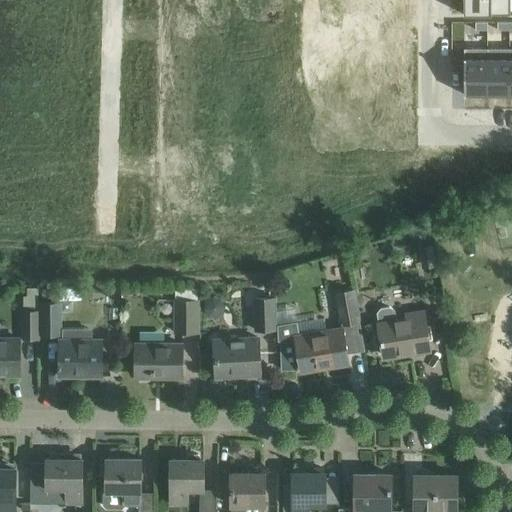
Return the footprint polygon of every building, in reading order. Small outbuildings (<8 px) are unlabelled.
[(177,0),(178,7),(181,7),(181,12),(208,12),(208,29),(229,29),(229,10),(226,10),(225,0),(177,0)] [(322,0),(322,8),(386,8),(386,6),(384,6),(384,0),(322,0)] [(463,0),(464,14),(510,14),(510,0),(463,0)] [(386,8),(322,8),(322,46),(358,46),(358,34),(386,34),(386,26),(389,26),(389,13),(386,13),(386,8)] [(498,29),(510,29),(510,21),(498,21),(498,29)] [(178,60),(178,82),(190,82),(190,86),(210,86),(210,94),(236,94),(236,81),(222,81),(222,49),(240,49),(240,30),(206,30),(206,43),(185,43),(185,60),(178,60)] [(464,47),(464,93),(487,93),(487,47),(464,47)] [(487,47),(487,93),(510,93),(510,47),(487,47)] [(343,61),(343,84),(386,84),(386,61),(343,61)] [(343,84),(343,107),(386,107),(386,84),(343,84)] [(178,134),(178,150),(183,150),(183,153),(206,153),(206,167),(230,167),(235,167),(235,151),(229,151),(229,131),(222,131),(222,103),(191,103),(191,114),(183,114),(183,134),(178,134)] [(309,122),(309,146),(338,146),(338,177),(361,177),(361,174),(386,174),(386,144),(358,144),(358,122),(309,122)] [(174,188),(174,204),(178,204),(178,213),(224,213),(224,180),(224,179),(178,179),(178,188),(174,188)] [(436,266),(432,245),(420,247),(423,268),(436,266)] [(23,295),(23,310),(23,338),(38,338),(38,310),(38,287),(27,287),(27,295),(23,295)] [(47,288),(42,288),(42,297),(53,297),(53,288),(47,288)] [(335,292),(341,324),(359,321),(353,288),(335,292)] [(254,297),(255,329),(276,329),(275,296),(254,297)] [(175,332),(198,332),(198,299),(175,299),(175,332)] [(62,328),(61,301),(40,302),(40,334),(62,334),(62,339),(59,339),(59,375),(60,375),(60,371),(87,371),(87,375),(101,375),(102,339),(92,339),(92,328),(62,328)] [(430,350),(424,311),(406,313),(407,318),(396,320),(394,309),(390,306),(380,308),(377,312),(384,355),(412,351),(412,353),(430,350)] [(298,320),(278,324),(279,340),(281,340),(283,368),(296,368),(296,363),(300,362),(301,371),(348,363),(346,353),(345,344),(342,328),(326,331),(300,335),(298,321),(298,320)] [(258,337),(214,340),(216,372),(245,370),(245,374),(260,374),(258,337)] [(0,369),(5,370),(5,374),(19,374),(19,354),(19,338),(0,338),(0,369)] [(182,343),(136,343),(136,376),(154,376),(154,372),(179,373),(179,376),(182,376),(182,343)] [(46,477),(46,488),(67,488),(67,502),(82,502),(82,478),(82,458),(81,458),(69,458),(69,452),(49,452),(49,457),(46,457),(46,477)] [(140,503),(140,458),(107,458),(107,489),(105,490),(102,493),(103,504),(106,508),(122,508),(124,506),(124,503),(140,503)] [(203,488),(203,459),(171,458),(170,503),(186,503),(186,488),(203,488)] [(0,511),(15,511),(16,467),(0,466),(0,511)] [(309,511),(310,502),(325,502),(325,493),(325,476),(325,473),(324,473),(324,468),(309,468),(309,473),(292,473),(292,484),(283,484),(283,511),(309,511)] [(264,511),(264,472),(231,473),(231,511),(264,511)] [(391,510),(391,474),(355,473),(354,511),(370,511),(371,509),(391,510)] [(454,511),(455,511),(456,511),(457,475),(415,474),(414,494),(414,508),(414,511),(454,511)]
